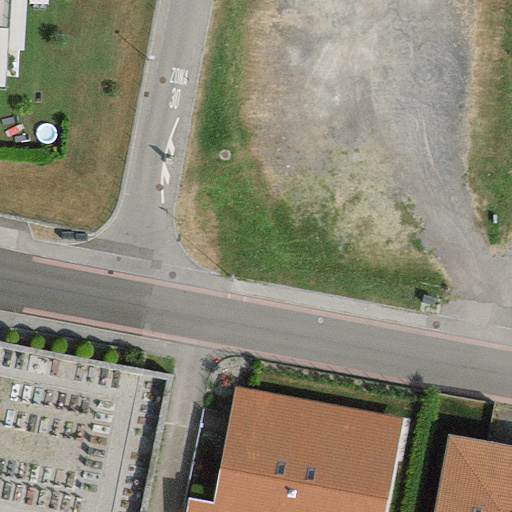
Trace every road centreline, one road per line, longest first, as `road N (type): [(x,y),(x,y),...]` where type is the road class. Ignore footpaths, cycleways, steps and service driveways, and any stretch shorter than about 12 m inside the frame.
road 1 (residential): [(124,305),(511,376)]
road 2 (residential): [(124,305),(180,0)]
road 3 (residential): [(0,280),(124,305)]
